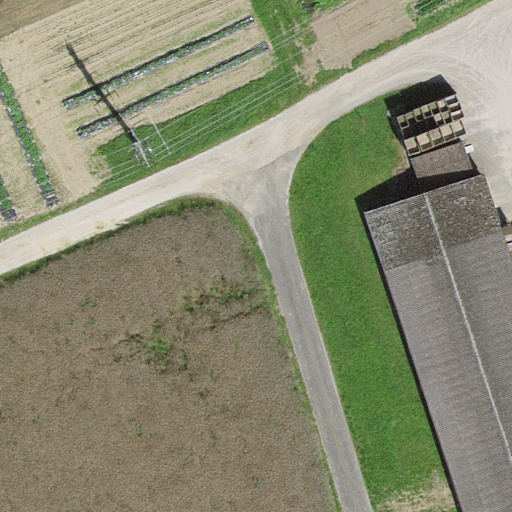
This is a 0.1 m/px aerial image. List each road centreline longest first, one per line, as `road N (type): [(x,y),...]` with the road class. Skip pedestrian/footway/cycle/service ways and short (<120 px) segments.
road 1 (track): [(505,0),(241,149),(0,247)]
road 2 (track): [(357,511),(241,149)]
